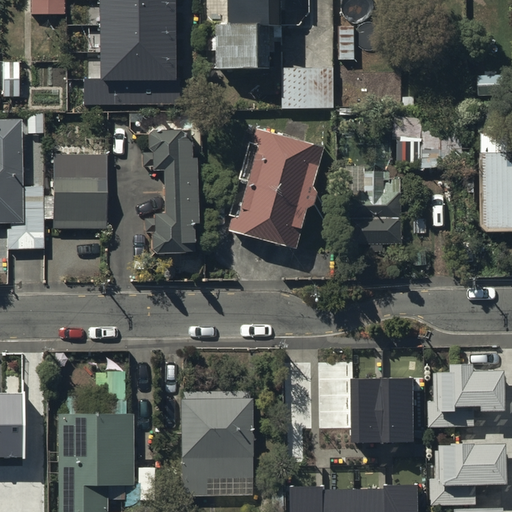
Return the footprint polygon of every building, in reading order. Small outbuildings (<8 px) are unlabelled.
[(62,0),(29,0),(30,16),(63,16),(62,0)] [(172,0),(95,0),(97,75),(82,76),(82,103),(180,103),(180,76),(173,76),(172,0)] [(231,0),(231,31),(220,31),(220,75),(275,75),(275,33),(285,33),(285,0),(231,0)] [(19,65),(2,65),(3,99),(19,99),(19,65)] [(477,78),(477,98),(504,98),(504,90),(507,90),(507,77),(498,77),(498,72),(486,72),(486,78),(477,78)] [(462,155),(460,117),(421,117),(395,114),(392,138),(397,138),(396,164),(418,164),(421,171),(467,168),(467,154),(462,155)] [(478,130),(480,130),(480,229),(486,236),(511,236),(511,156),(506,157),(506,137),(501,137),(502,130),(491,130),(491,114),(478,114),(478,130)] [(21,189),(21,123),(0,123),(0,226),(8,226),(8,250),(42,250),(42,189),(21,189)] [(196,213),(201,213),(199,157),(186,157),(186,149),(177,149),(177,126),(146,126),(146,145),(151,147),(151,167),(161,167),(161,209),(152,209),(152,230),(150,230),(150,247),(154,250),(183,249),(183,247),(192,247),(191,219),(196,219),(196,213)] [(234,220),(230,233),(297,255),(310,213),(316,211),(320,199),(316,193),(325,153),(258,131),(253,145),(251,144),(230,219),(234,220)] [(106,157),(53,157),(53,231),(106,231),(106,157)] [(402,247),(402,182),(390,182),(390,176),(365,176),(365,173),(341,173),(341,221),(356,221),(356,247),(402,247)] [(449,372),(432,373),(433,401),(428,402),(429,427),(473,426),(473,411),(505,410),(503,371),(474,372),(474,364),(449,364),(449,372)] [(413,378),(351,379),(351,442),(413,441),(413,378)] [(21,390),(0,389),(0,454),(22,455),(21,390)] [(248,393),(180,395),(184,498),(252,496),(248,393)] [(132,488),(130,417),(57,419),(59,511),(106,511),(106,489),(132,488)] [(506,443),(439,445),(440,478),(430,479),(431,505),(475,504),(475,485),(507,484),(506,443)] [(323,485),(290,486),(290,511),(418,511),(418,484),(383,484),(384,490),(323,491),(323,485)]
